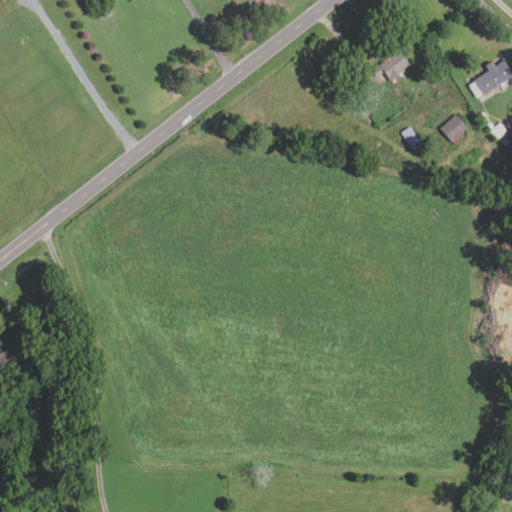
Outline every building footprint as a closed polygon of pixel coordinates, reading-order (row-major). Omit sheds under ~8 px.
[(367,89),(360,79),(383,62),(382,61),(388,56),(386,54),(395,47),(408,65),(402,69),(404,71),(390,81),(383,72),(378,76),(382,82),(375,87),(373,84),(367,89)] [(477,99),(468,86),(473,82),(473,81),(487,71),(484,66),(491,61),(495,66),(503,61),(511,75),(503,82),(506,86),(502,88),(499,84),(477,99)] [(483,125),(477,117),(482,112),(488,120),(483,125)] [(453,146),(439,130),(454,115),(467,129),(465,131),(467,133),(453,146)] [(489,131),(485,126),(489,122),(493,127),(489,131)] [(507,132),(497,140),(490,131),(500,123),(507,132)] [(410,126),(422,145),(413,152),(400,133),(410,126)] [(500,141),(505,136),(510,143),(505,147),(500,141)] [(0,341),(8,336),(20,353),(0,366),(0,341)]
